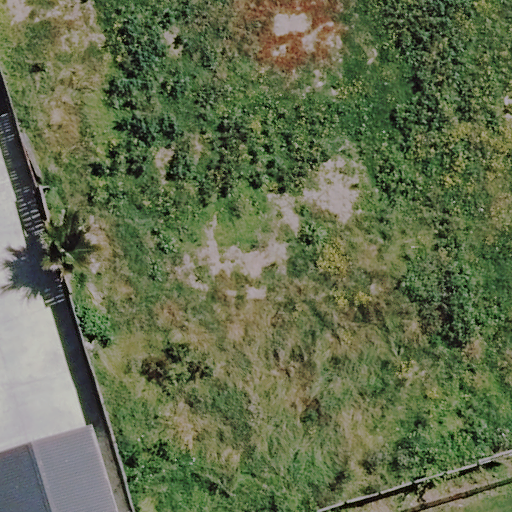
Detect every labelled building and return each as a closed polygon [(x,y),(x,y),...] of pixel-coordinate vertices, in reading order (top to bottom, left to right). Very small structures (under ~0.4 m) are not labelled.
[(270,0),(95,0),(76,209),(249,225),(251,200),(262,85),(270,0)] [(511,0),(357,0),(414,188),(511,158),(511,0)] [(307,89),(262,85),(251,200),(337,208),(348,93),(307,89)] [(441,478),(414,394),(343,417),(369,501),(441,478)] [(109,511),(86,434),(0,459),(0,511),(109,511)]
